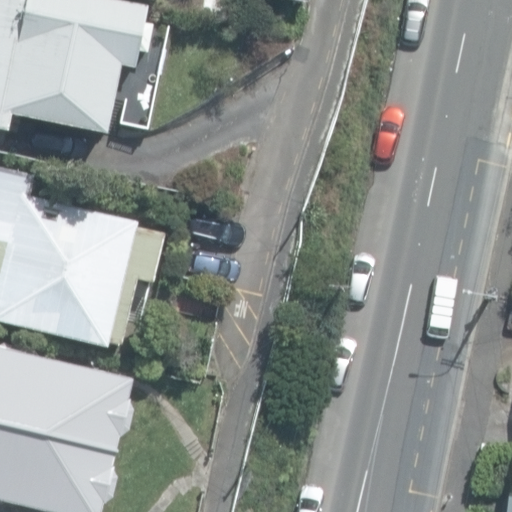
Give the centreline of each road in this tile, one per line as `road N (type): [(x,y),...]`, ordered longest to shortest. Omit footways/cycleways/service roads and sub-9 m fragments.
road 1 (secondary): [(469,0),(363,511)]
road 2 (residential): [(337,0),(261,298)]
